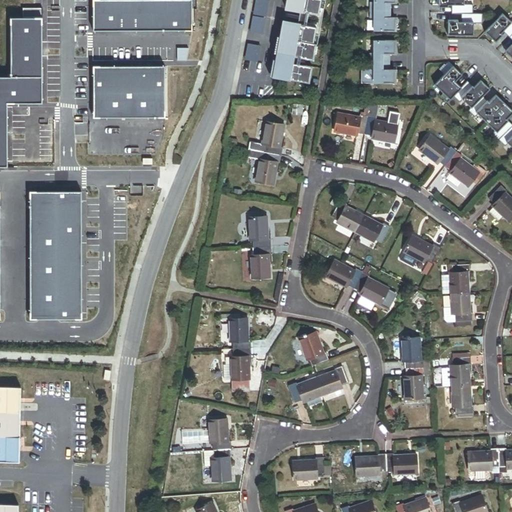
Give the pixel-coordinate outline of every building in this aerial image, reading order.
[(183,0),(96,0),(97,22),(183,22),(183,0)] [(270,3),(257,0),(253,14),(266,18),(270,3)] [(277,62),(274,77),(307,83),(309,72),(305,72),(307,60),(308,55),(312,55),(317,28),(309,27),(311,14),(319,15),(321,0),(325,1),(325,0),(292,0),(292,2),(288,1),(287,10),(307,13),(305,27),(284,23),(283,31),(286,32),(285,40),(281,39),(279,55),(295,58),(294,65),(277,62)] [(393,0),(370,0),(370,5),(366,5),(366,20),(369,20),(369,33),(394,34),(395,18),(387,18),(387,4),(394,4),(393,0)] [(500,32),(511,20),(502,12),(485,30),(496,42),(502,34),(500,32)] [(458,17),(447,17),(447,34),(473,34),(473,20),(458,20),(458,17)] [(263,35),(267,21),(254,18),(250,32),(263,35)] [(360,70),(360,85),(393,86),(393,72),(380,71),(380,56),(392,56),(393,43),(370,43),(370,47),(367,47),(367,55),(370,55),(371,71),(360,70)] [(262,49),(249,45),(245,60),(258,63),(262,49)] [(165,63),(91,65),(93,117),(166,116),(165,63)] [(462,73),(452,64),(433,84),(450,100),(461,87),(455,81),(462,73)] [(490,87),(480,78),(473,85),(472,84),(460,96),(471,108),(490,87)] [(485,121),(505,103),(496,93),(489,101),(487,99),(475,111),(485,121)] [(362,113),(362,115),(369,117),(371,107),(372,102),(367,102),(365,114),(362,113)] [(511,112),(511,109),(505,103),(485,121),(497,132),(508,120),(507,118),(511,112)] [(369,117),(366,135),(373,136),(372,138),(396,143),(399,124),(376,120),(376,118),(378,109),(371,107),(369,117)] [(366,135),(369,117),(362,115),(361,118),(338,114),(335,132),(358,136),(358,134),(366,135)] [(265,145),(264,152),(282,155),(283,148),(280,148),(284,125),(267,122),(262,145),(265,145)] [(446,167),(457,153),(451,148),(450,150),(431,136),(420,151),(439,165),(440,163),(446,167)] [(282,155),(264,152),(262,160),(260,159),(256,182),(274,185),(278,163),(280,164),(282,155)] [(463,157),(457,153),(446,167),(452,172),(451,174),(462,183),(468,187),(479,173),(462,159),(463,157)] [(462,183),(451,174),(447,179),(458,188),(462,183)] [(508,191),(502,186),(490,199),(495,204),(493,206),(494,207),(504,216),(510,222),(511,219),(511,198),(506,193),(508,191)] [(80,191),(30,190),(29,317),(79,317),(80,191)] [(356,232),(364,216),(346,207),(347,205),(341,201),(333,217),(339,221),(338,223),(356,232)] [(504,216),(494,207),(490,212),(499,221),(504,216)] [(383,226),(364,216),(356,232),(374,242),(376,240),(383,243),(391,227),(385,224),(383,226)] [(249,218),(251,248),(272,247),(271,240),(269,240),(267,217),(249,218)] [(433,264),(441,248),(435,245),(433,247),(413,237),(405,252),(425,263),(426,261),(433,264)] [(272,247),(251,248),(252,278),(270,277),(269,255),(272,255),(272,247)] [(348,285),(355,289),(363,273),(356,269),(355,272),(335,262),(327,277),(347,287),(348,285)] [(452,294),(470,293),(468,273),(471,272),(470,265),(452,265),(452,273),(450,274),(451,276),(452,294)] [(363,273),(355,289),(362,293),(361,294),(380,304),(388,289),(369,279),(371,277),(363,273)] [(449,276),(444,276),(444,294),(452,294),(451,276),(449,276)] [(471,313),(470,293),(452,294),(453,308),(453,314),(455,314),(455,322),(474,321),(473,313),(471,313)] [(453,308),(445,309),(445,320),(448,322),(455,322),(455,314),(453,314),(453,308)] [(233,342),(233,349),(251,348),(251,341),(248,341),(248,319),(230,319),(230,334),(231,342),(233,342)] [(312,366),(329,360),(327,353),(324,354),(316,333),(300,339),(308,361),(310,360),(312,366)] [(406,362),(406,370),(425,369),(424,361),(422,361),(420,338),(402,339),(403,362),(406,362)] [(251,348),(233,349),(234,357),(231,358),(232,364),(232,380),(250,379),(249,357),(252,357),(251,348)] [(453,387),(470,386),(468,365),(471,365),(471,357),(453,358),(452,358),(453,366),(451,366),(453,387)] [(317,379),(324,396),(343,388),(342,386),(349,384),(342,367),(335,369),(336,371),(317,379)] [(425,369),(406,370),(406,377),(404,377),(405,399),(424,398),(423,376),(425,376),(425,369)] [(305,403),(324,396),(317,379),(297,386),(296,383),(289,386),(296,404),(303,401),(305,403)] [(471,406),(470,386),(453,387),(454,407),(455,407),(456,415),(458,414),(473,414),(474,414),(474,406),(471,406)] [(0,387),(0,462),(19,463),(21,388),(0,387)] [(213,443),(213,451),(231,450),(231,442),(229,442),(227,420),(210,421),(211,443),(213,443)] [(506,448),(499,449),(500,468),(508,467),(508,469),(511,468),(511,450),(507,451),(506,448)] [(500,468),(499,449),(491,449),(491,452),(469,453),(470,471),(492,470),(492,468),(500,468)] [(231,450),(213,451),(214,459),(212,459),(213,467),(214,480),(231,479),(230,457),(232,457),(231,450)] [(213,451),(205,452),(206,467),(213,467),(212,459),(214,459),(213,451)] [(387,472),(386,454),(379,454),(379,457),(357,458),(358,475),(380,474),(380,472),(387,472)] [(394,454),(386,454),(387,472),(395,472),(396,474),(417,473),(416,455),(395,456),(394,454)] [(316,461),(294,462),(295,480),(317,479),(317,476),(325,476),(331,476),(330,466),(325,467),(324,457),(316,458),(316,461)] [(343,506),(342,494),(334,495),(335,507),(343,506)] [(487,511),(482,497),(461,504),(461,502),(452,505),(454,511),(487,511)] [(431,511),(426,499),(405,507),(404,504),(396,507),(397,511),(431,511)] [(374,511),(371,502),(350,510),(349,507),(342,510),(342,511),(374,511)]
